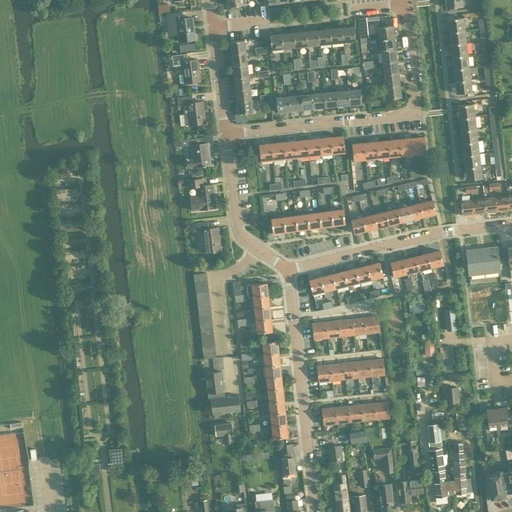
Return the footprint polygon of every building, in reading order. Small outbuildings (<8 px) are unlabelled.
[(179,41),(195,39),(193,18),(182,19),(182,12),(167,14),(167,21),(177,20),(179,41)] [(449,20),(450,32),(466,30),(464,18),(449,20)] [(341,28),(343,43),(356,42),(354,26),(341,28)] [(378,27),(380,39),(395,37),(393,26),(378,27)] [(329,29),(331,44),(343,43),(341,28),(329,29)] [(316,30),(318,46),(331,44),(329,29),(316,30)] [(304,31),(306,47),(318,46),(316,30),(304,31)] [(450,32),(452,44),(467,43),(466,30),(450,32)] [(292,33),(294,48),(306,47),(304,31),(292,33)] [(281,34),(283,49),(294,48),(292,33),(281,34)] [(270,35),(271,50),(283,49),(281,34),(270,35)] [(380,39),(381,51),(396,49),(395,37),(380,39)] [(230,42),(231,54),(246,52),(245,40),(230,42)] [(179,45),(180,51),(195,49),(194,43),(179,45)] [(452,44),(453,56),(468,54),(467,43),(452,44)] [(381,51),(382,62),(397,60),(396,49),(381,51)] [(231,54),(233,66),(247,64),(246,52),(231,54)] [(184,84),(201,82),(198,60),(188,62),(187,54),(172,56),(173,66),(182,65),(184,84)] [(453,56),(454,69),(470,67),(468,54),(453,56)] [(382,62),(384,74),(399,72),(397,60),(382,62)] [(233,66),(234,77),(249,76),(247,64),(233,66)] [(353,78),(360,77),(360,72),(359,72),(358,67),(346,68),(346,74),(351,73),(351,72),(352,72),(352,73),(353,73),(353,78)] [(454,69),(456,82),(471,80),(470,67),(454,69)] [(384,74),(385,86),(400,85),(399,72),(384,74)] [(234,77),(235,90),(250,89),(249,76),(234,77)] [(473,93),(471,80),(456,82),(457,94),(473,93)] [(402,98),(400,85),(385,86),(387,99),(402,98)] [(235,90),(237,103),(252,101),(250,89),(235,90)] [(349,90),(350,105),(362,104),(361,89),(349,90)] [(336,91),(338,107),(350,105),(349,90),(336,91)] [(324,92),(326,108),(338,107),(336,91),(324,92)] [(312,94),(314,109),(326,108),(324,92),(312,94)] [(300,95),(302,110),(314,109),(312,94),(300,95)] [(288,96),(290,112),(302,110),(300,95),(288,96)] [(185,126),(189,125),(206,123),(203,102),(193,103),(192,96),(177,98),(178,105),(180,105),(183,108),(185,126)] [(278,113),(290,112),(288,96),(276,97),(278,113)] [(253,112),(252,101),(237,103),(238,114),(253,112)] [(458,106),(460,118),(476,116),(474,104),(458,106)] [(460,118),(461,129),(477,128),(476,116),(460,118)] [(461,129),(463,142),(478,140),(477,128),(461,129)] [(330,137),(333,154),(345,152),(343,136),(330,137)] [(318,139),(320,155),(333,154),(330,137),(318,139)] [(413,138),(415,154),(426,153),(424,137),(413,138)] [(188,168),(211,165),(208,143),(202,144),(201,138),(181,140),(182,147),(191,146),(193,159),(187,159),(188,168)] [(401,139),(402,156),(415,154),(413,138),(401,139)] [(307,140),(308,156),(320,155),(318,139),(307,140)] [(389,141),(390,157),(402,156),(401,139),(389,141)] [(295,141),(296,157),(308,156),(307,140),(295,141)] [(463,142),(464,155),(480,152),(478,140),(463,142)] [(283,143),(284,159),(296,157),(295,141),(283,143)] [(375,142),(377,158),(390,157),(389,141),(375,142)] [(364,143),(366,159),(377,158),(375,142),(364,143)] [(271,144),(273,160),(284,159),(283,143),(271,144)] [(354,161),(366,159),(364,143),(352,144),(354,161)] [(260,161),(273,160),(271,144),(259,145),(260,161)] [(464,155),(466,167),(481,166),(480,152),(464,155)] [(483,178),(481,166),(466,167),(467,180),(483,178)] [(417,190),(429,187),(426,178),(416,181),(417,190)] [(197,187),(199,203),(191,204),(191,211),(216,208),(213,185),(203,186),(202,179),(187,181),(188,188),(197,187)] [(360,201),(358,195),(346,198),(347,204),(360,201)] [(497,197),(499,211),(510,210),(509,195),(497,197)] [(485,198),(487,213),(499,211),(497,197),(485,198)] [(473,200),(474,214),(487,213),(485,198),(473,200)] [(421,203),(425,216),(435,213),(432,200),(421,203)] [(462,216),(474,214),(473,200),(460,201),(462,216)] [(410,206),(415,218),(425,216),(421,203),(410,206)] [(399,209),(403,221),(415,218),(410,206),(399,209)] [(330,210),(333,225),(345,224),(342,208),(330,210)] [(387,212),(390,225),(403,221),(399,209),(387,212)] [(318,212),(320,227),(333,225),(330,210),(318,212)] [(306,214),(309,229),(320,227),(318,212),(306,214)] [(375,215),(379,227),(390,225),(387,212),(375,215)] [(294,215),(297,230),(309,229),(306,214),(294,215)] [(283,217),(285,232),(297,230),(294,215),(283,217)] [(364,218),(367,230),(379,227),(375,215),(364,218)] [(273,234),(285,232),(283,217),(271,218),(273,234)] [(352,221),(355,233),(367,230),(364,218),(352,221)] [(205,253),(221,251),(218,228),(208,229),(207,222),(192,224),(193,231),(202,230),(205,253)] [(469,275),(499,271),(497,247),(466,251),(469,275)] [(431,267),(432,274),(436,287),(438,287),(435,273),(436,273),(435,269),(434,266),(442,264),(439,251),(427,254),(431,267)] [(415,257),(419,270),(431,267),(427,254),(415,257)] [(403,260),(406,273),(419,270),(415,257),(403,260)] [(394,276),(406,273),(403,260),(390,263),(394,276)] [(367,265),(371,279),(382,276),(379,262),(367,265)] [(356,267),(360,282),(371,279),(367,265),(356,267)] [(344,270),(348,285),(360,282),(356,267),(344,270)] [(332,273),(336,288),(348,285),(344,270),(332,273)] [(321,276),(324,291),(336,288),(332,273),(321,276)] [(312,294),(313,294),(324,291),(321,276),(308,279),(312,294)] [(422,284),(424,293),(432,292),(430,282),(422,284)] [(251,285),(253,296),(268,295),(266,283),(251,285)] [(505,294),(496,295),(499,315),(508,314),(505,294)] [(253,296),(254,308),(269,307),(268,295),(253,296)] [(487,296),(479,297),(481,317),(490,316),(487,296)] [(478,297),(469,298),(471,319),(480,318),(478,297)] [(414,314),(424,313),(424,311),(426,311),(425,303),(413,304),(414,314)] [(254,308),(255,321),(270,319),(269,307),(254,308)] [(444,310),(446,331),(456,330),(453,309),(444,310)] [(364,317),(366,333),(379,332),(377,316),(364,317)] [(351,319),(352,335),(366,333),(364,317),(351,319)] [(237,319),(238,327),(248,326),(247,319),(237,319)] [(272,331),(270,319),(255,321),(257,333),(272,331)] [(338,320),(340,336),(352,335),(351,319),(338,320)] [(325,322),(327,338),(340,336),(338,320),(325,322)] [(314,339),(327,338),(325,322),(312,323),(314,339)] [(262,343),(263,354),(278,353),(277,341),(262,343)] [(424,343),(425,356),(434,356),(433,342),(424,343)] [(440,348),(441,359),(451,358),(450,347),(440,348)] [(263,354),(265,367),(280,365),(278,353),(263,354)] [(369,360),(371,376),(384,375),(382,358),(369,360)] [(356,361),(358,378),(371,376),(369,360),(356,361)] [(342,363),(344,379),(358,378),(356,361),(342,363)] [(330,364),(332,381),(344,379),(342,363),(330,364)] [(319,382),(332,381),(330,364),(317,366),(319,382)] [(265,367),(266,379),(281,377),(280,365),(265,367)] [(209,400),(211,399),(213,414),(241,411),(239,395),(220,398),(219,392),(224,391),(222,371),(206,373),(209,400)] [(266,379),(268,392),(283,390),(281,377),(266,379)] [(445,388),(446,405),(459,403),(458,387),(445,388)] [(268,392),(269,403),(284,401),(283,390),(268,392)] [(269,403),(270,415),(285,413),(284,401),(269,403)] [(374,403),(376,419),(389,417),(387,402),(374,403)] [(361,404),(364,420),(376,419),(374,403),(361,404)] [(348,406),(351,422),(364,420),(361,404),(348,406)] [(335,407),(337,423),(351,422),(348,406),(335,407)] [(323,425),(337,423),(335,407),(322,409),(323,425)] [(497,425),(495,425),(495,430),(500,430),(499,425),(507,424),(505,407),(495,408),(497,425)] [(487,426),(495,425),(497,425),(495,408),(486,409),(487,426)] [(270,415),(271,427),(286,425),(285,413),(270,415)] [(428,442),(431,441),(432,447),(441,446),(441,440),(446,440),(443,413),(431,414),(432,425),(426,425),(428,442)] [(216,436),(233,434),(232,423),(214,425),(216,436)] [(288,437),(286,425),(271,427),(273,438),(288,437)] [(365,428),(349,431),(351,444),(367,442),(365,428)] [(452,444),(453,462),(464,461),(463,443),(452,444)] [(293,452),(292,445),(292,444),(281,445),(282,459),(281,459),(283,475),(295,473),(293,458),(288,458),(288,453),(293,452)] [(328,447),(329,457),(330,463),(343,462),(341,446),(328,447)] [(394,472),(392,447),(373,449),(373,450),(370,450),(371,459),(374,459),(383,458),(385,473),(394,472)] [(110,462),(107,462),(109,472),(115,471),(114,465),(123,464),(120,449),(109,451),(110,462)] [(435,498),(437,500),(445,499),(446,497),(446,495),(450,494),(449,482),(445,482),(441,449),(429,451),(435,498)] [(408,451),(410,470),(418,469),(417,456),(418,456),(418,450),(408,451)] [(448,472),(454,472),(454,478),(465,477),(464,461),(453,462),(448,463),(448,472)] [(100,472),(99,464),(98,464),(87,465),(86,465),(87,474),(100,472)] [(500,468),(485,471),(491,501),(506,498),(505,495),(511,494),(511,495),(511,494),(511,470),(508,471),(507,467),(500,468)] [(370,483),(368,483),(366,470),(359,471),(361,488),(370,486),(370,483)] [(400,503),(402,503),(404,504),(409,504),(410,502),(412,502),(411,496),(422,495),(420,474),(414,475),(415,481),(398,483),(400,503)] [(333,485),(335,505),(347,504),(347,500),(351,499),(349,489),(345,490),(344,476),(338,476),(339,484),(333,485)] [(449,482),(450,494),(455,494),(455,495),(466,494),(465,477),(454,478),(454,481),(449,482)] [(378,486),(381,511),(393,511),(390,485),(378,486)] [(354,511),(366,511),(364,496),(353,497),(354,511)] [(274,511),(273,500),(255,502),(256,511),(255,511),(274,511)] [(288,511),(299,511),(296,511),(294,511),(293,507),(297,507),(296,501),(287,502),(288,511)]
